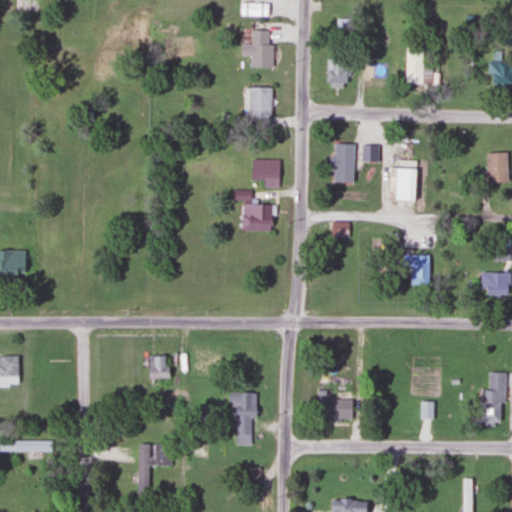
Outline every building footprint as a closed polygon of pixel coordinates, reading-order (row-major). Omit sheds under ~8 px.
[(13,0),(14,13),(36,13),(35,0),(13,0)] [(239,4),(239,17),(267,17),(267,4),(239,4)] [(494,34),(494,46),(511,46),(511,28),(501,28),(501,34),(494,34)] [(269,69),(270,31),(249,31),(249,45),(240,45),(240,54),(249,54),(248,68),(269,69)] [(421,52),(404,52),(404,84),(431,84),(431,65),(421,65),(421,52)] [(345,59),(324,59),(324,87),(345,87),(345,59)] [(511,62),(487,62),(487,88),(511,87),(511,62)] [(269,88),(247,88),(247,118),(269,118),(269,88)] [(351,144),(332,144),(332,183),(351,183),(351,144)] [(379,145),(361,145),(361,164),(379,164),(379,145)] [(505,183),(505,153),(484,153),(484,183),(505,183)] [(278,160),(250,159),(250,180),(262,180),(262,189),(278,189),(278,160)] [(387,202),(415,202),(415,169),(387,169),(387,202)] [(269,232),(270,205),(248,205),(248,200),(240,200),(240,231),(269,232)] [(330,238),(348,238),(348,223),(330,223),(330,238)] [(508,248),(491,248),(491,261),(508,261),(508,248)] [(22,252),(0,251),(0,282),(22,282),(22,252)] [(409,267),(409,286),(428,286),(428,255),(401,255),(401,267),(409,267)] [(508,273),(479,273),(479,294),(508,294),(508,273)] [(34,390),(45,390),(45,350),(34,350),(34,390)] [(17,357),(0,356),(0,386),(17,387),(17,357)] [(146,357),(146,387),(168,387),(168,357),(146,357)] [(486,391),(478,391),(478,423),(501,423),(501,373),(486,373),(486,391)] [(250,446),(250,418),(255,418),(255,393),(227,393),(227,405),(234,405),(234,446),(250,446)] [(352,400),(321,400),(321,422),(352,422),(352,400)] [(0,451),(51,451),(51,440),(0,440),(0,451)] [(148,467),(169,467),(170,446),(135,445),(135,494),(148,494),(148,467)] [(258,469),(239,469),(239,486),(258,486),(258,469)] [(470,511),(470,479),(461,479),(460,511),(470,511)] [(330,511),(363,511),(363,501),(330,501),(330,511)]
